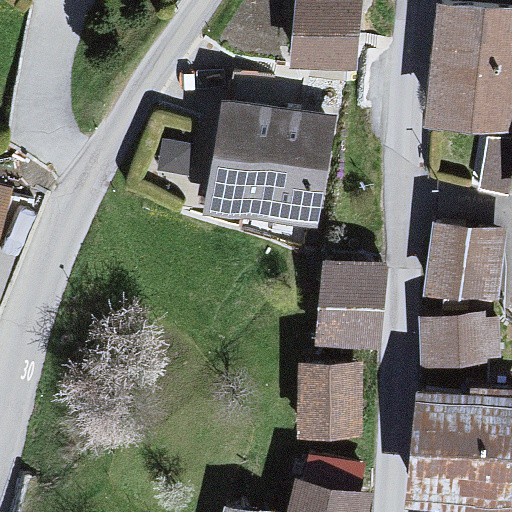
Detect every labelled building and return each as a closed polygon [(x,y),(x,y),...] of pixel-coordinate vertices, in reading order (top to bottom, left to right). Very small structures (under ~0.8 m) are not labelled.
[(306,4),(303,66),(364,70),(368,8),(306,4)] [(511,16),(443,9),(431,124),(511,133),(511,16)] [(226,107),(210,208),(323,226),(339,124),(226,107)] [(0,187),(0,270),(22,194),(0,187)] [(511,233),(436,226),(429,298),(503,305),(511,233)] [(394,274),(322,272),(320,348),(392,350),(394,274)] [(423,327),(425,371),(499,367),(496,323),(423,327)] [(370,368),(305,367),(304,435),(369,436),(370,368)] [(511,401),(425,396),(419,497),(511,502),(511,401)] [(370,511),(374,495),(305,481),(298,511),(370,511)]
